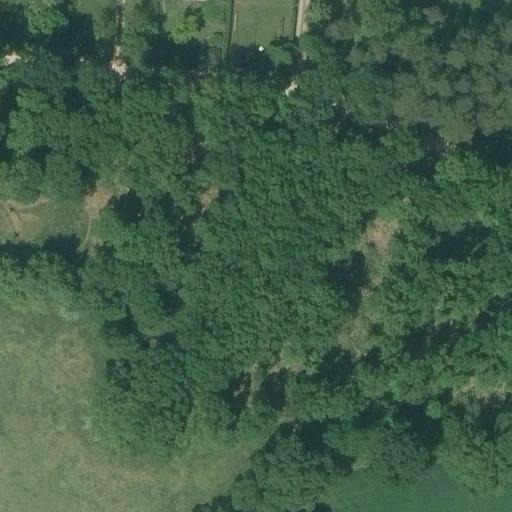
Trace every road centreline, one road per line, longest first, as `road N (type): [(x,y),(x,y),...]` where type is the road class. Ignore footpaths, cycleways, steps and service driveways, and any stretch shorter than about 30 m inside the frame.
road 1 (track): [(286,511),(332,466),(294,91)]
road 2 (track): [(0,61),(294,91)]
road 3 (track): [(294,91),(350,107),(511,186)]
